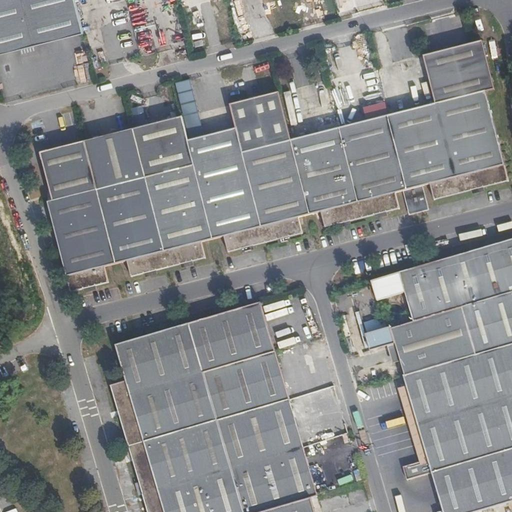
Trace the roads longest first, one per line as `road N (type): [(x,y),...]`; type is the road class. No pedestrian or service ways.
road 1 (unclassified): [(511,207),(64,324)]
road 2 (unclassified): [(118,511),(64,324)]
road 3 (unknown): [(380,501),(403,494),(407,483),(383,408),(353,405)]
